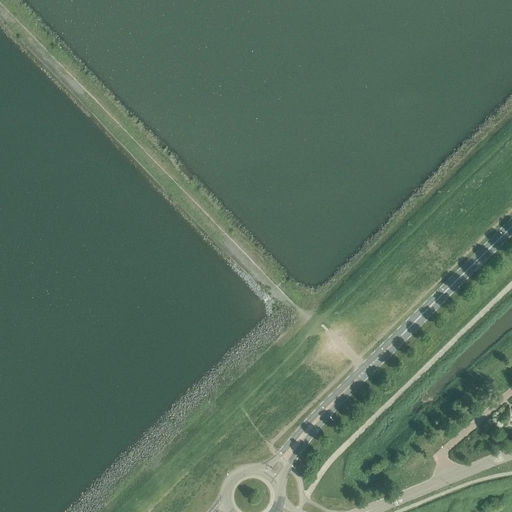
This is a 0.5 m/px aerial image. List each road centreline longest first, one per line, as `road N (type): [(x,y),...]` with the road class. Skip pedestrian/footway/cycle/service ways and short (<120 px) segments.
road 1 (secondary): [(367,368),(511,227)]
road 2 (unclassified): [(367,511),(511,454)]
road 3 (secondary): [(278,485),(367,368)]
road 4 (secondary): [(367,368),(262,469)]
